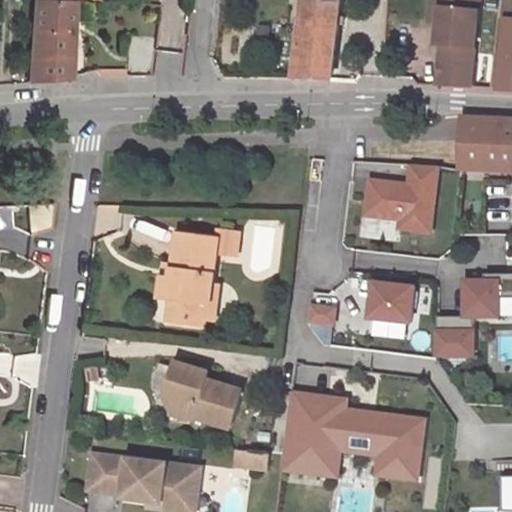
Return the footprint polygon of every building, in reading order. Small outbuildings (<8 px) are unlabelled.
[(76,1),(40,0),(36,0),(32,34),(31,83),(71,80),(76,1)] [(296,80),(333,81),(341,0),(304,0),(303,21),(301,34),(296,80)] [(440,0),(430,0),(428,23),(438,24),(440,0)] [(478,0),(440,0),(438,24),(436,45),(441,45),(438,86),(471,88),(478,0)] [(511,0),(508,0),(498,89),(511,90),(511,0)] [(511,120),(464,118),(462,169),(511,170),(511,120)] [(433,232),(440,167),(413,165),(411,184),(372,180),(367,214),(402,219),(401,228),(433,232)] [(178,234),(174,265),(172,277),(163,276),(160,298),(170,300),(167,320),(188,323),(189,318),(207,320),(208,321),(214,282),(217,255),(237,257),(241,233),(220,230),(219,239),(178,234)] [(172,277),(174,265),(165,263),(163,276),(172,277)] [(439,317),(439,355),(454,355),(454,349),(475,349),(475,316),(500,316),(500,298),(511,297),(511,274),(485,274),(485,280),(466,281),(466,317),(439,317)] [(214,282),(208,321),(214,322),(220,283),(214,282)] [(417,287),(375,282),(371,317),(413,322),(417,287)] [(337,307),(312,304),(310,319),(335,322),(337,307)] [(201,369),(175,361),(164,396),(175,414),(189,418),(194,416),(230,427),(241,389),(206,378),(201,369)] [(328,398),(292,394),(283,468),(338,475),(342,449),(344,433),(352,427),(383,431),(380,453),(378,473),(419,478),(424,434),(411,416),(369,411),(369,414),(361,413),(361,410),(347,408),(348,398),(328,396),(328,398)] [(411,416),(424,434),(426,418),(411,416)] [(344,433),(342,449),(380,453),(383,431),(352,427),(344,433)] [(252,450),(239,449),(238,464),(250,465),(252,450)] [(272,453),(252,450),(250,465),(270,467),(272,453)] [(198,503),(203,467),(94,454),(90,490),(124,494),(124,498),(151,501),(163,502),(163,499),(198,503)] [(197,511),(198,503),(163,499),(163,502),(151,501),(150,507),(188,511),(197,511)]
